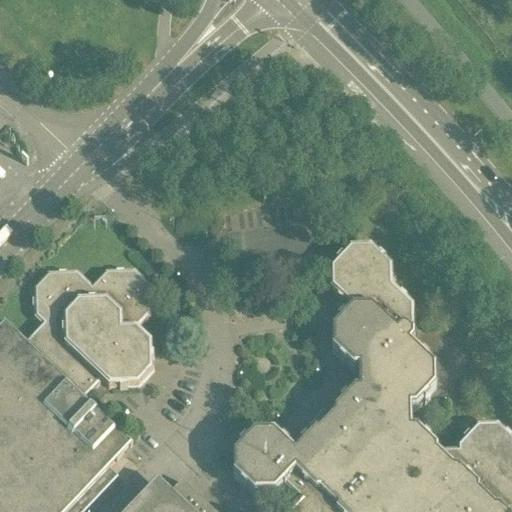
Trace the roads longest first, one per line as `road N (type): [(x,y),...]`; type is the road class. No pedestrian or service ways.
road 1 (secondary): [(511,231),(297,0)]
road 2 (tertiary): [(81,163),(240,0)]
road 3 (unclassified): [(511,126),(407,0)]
